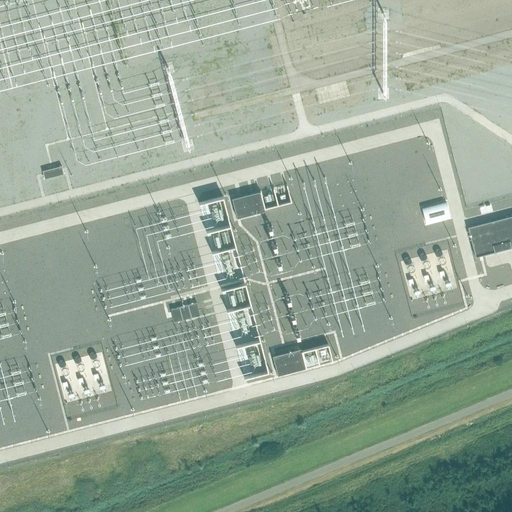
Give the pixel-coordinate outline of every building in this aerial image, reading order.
[(61,165),(42,170),(44,179),(64,174),(61,165)] [(259,191),(231,198),(236,218),(265,210),(264,208),(259,191)] [(511,214),(467,227),(475,257),(511,247),(511,214)] [(196,302),(188,304),(191,317),(199,315),(196,302)] [(188,304),(179,306),(182,319),(191,317),(188,304)] [(179,306),(170,309),(174,321),(182,319),(179,306)] [(301,348),(272,355),(277,375),(305,368),(301,351),(301,350),(301,348)]
